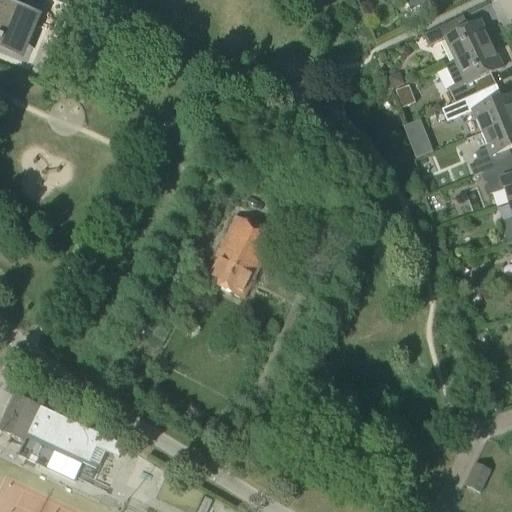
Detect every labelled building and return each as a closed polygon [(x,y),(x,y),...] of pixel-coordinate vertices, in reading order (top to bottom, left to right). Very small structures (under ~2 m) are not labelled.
[(0,0),(0,43),(18,51),(25,32),(30,34),(37,16),(12,6),(14,2),(8,0),(0,0)] [(415,0),(420,9),(439,0),(415,0)] [(444,40),(455,63),(491,47),(480,23),(467,29),(455,35),(450,24),(422,37),(428,48),(444,40)] [(491,47),(455,63),(445,68),(454,87),(448,90),(455,105),(463,102),(482,93),(477,82),(502,70),(491,47)] [(395,76),(387,79),(392,91),(404,87),(401,79),(395,76)] [(404,87),(397,90),(397,92),(394,93),(401,110),(415,105),(408,87),(404,89),(404,87)] [(472,112),(482,135),(511,122),(511,101),(510,96),(484,107),(479,95),(463,102),(455,105),(444,111),(442,112),(446,123),(449,122),(457,119),(472,112)] [(406,128),(403,129),(407,138),(409,137),(423,132),(419,122),(406,128)] [(473,179),(483,175),(508,165),(503,153),(511,149),(511,122),(482,135),(487,149),(474,155),(478,163),(469,167),(473,179)] [(511,176),(508,165),(483,175),(490,196),(503,191),(508,206),(511,204),(511,176)] [(507,246),(511,244),(511,204),(508,206),(511,216),(511,220),(500,225),(507,246)] [(206,283),(243,301),(252,284),(262,263),(265,265),(278,239),(235,217),(214,259),(217,260),(206,283)] [(0,433),(23,444),(23,445),(27,436),(100,470),(107,455),(118,460),(124,448),(5,392),(4,393),(12,397),(0,423),(0,433)] [(475,465),(464,488),(471,491),(479,495),(490,472),(475,465)]
